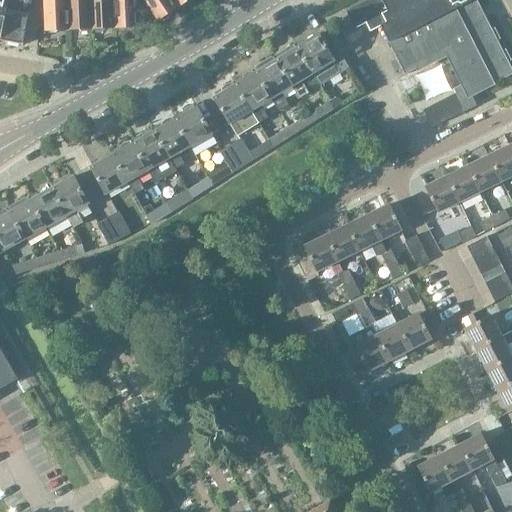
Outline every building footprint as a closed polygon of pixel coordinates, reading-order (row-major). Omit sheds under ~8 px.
[(0,0),(0,41),(0,42),(7,10),(8,0),(0,0)] [(29,14),(31,0),(8,0),(7,10),(0,42),(22,46),(29,14)] [(67,0),(44,0),(45,31),(48,31),(51,34),(56,34),(58,30),(68,30),(67,0)] [(67,0),(68,30),(79,30),(81,33),(87,33),(89,30),(91,29),(90,0),(67,0)] [(90,0),(91,29),(94,29),(97,32),(101,32),(104,29),(115,29),(113,0),(90,0)] [(136,0),(113,0),(115,29),(124,29),(124,32),(135,31),(135,28),(138,28),(136,0)] [(143,0),(158,22),(161,20),(164,21),(168,18),(169,15),(178,9),(171,0),(143,0)] [(171,0),(178,9),(186,4),(190,5),(194,2),(194,0),(171,0)] [(380,28),(389,46),(454,13),(491,86),(511,75),(511,71),(475,0),(372,0),(347,13),(356,30),(366,25),(371,33),(380,28)] [(491,86),(454,13),(389,46),(404,75),(447,53),(463,84),(457,87),(452,90),(455,95),(423,111),(431,128),(476,106),(470,96),(491,86)] [(348,70),(334,47),(327,52),(317,36),(296,48),(312,74),(319,87),(348,70)] [(312,74),(296,48),(294,49),(293,47),(288,49),(283,52),(285,55),(275,61),(291,87),(299,100),(308,94),(301,81),(312,74)] [(270,99),(271,99),(279,111),(288,106),(281,93),(291,87),(275,61),(274,61),(273,59),(270,58),(263,63),(263,66),(264,68),(254,73),(270,99)] [(244,80),(233,86),(249,112),(257,125),(268,119),(260,106),(270,99),(254,73),(253,74),(252,72),(246,73),(242,77),(244,80)] [(249,112),(233,86),(231,84),(226,86),(222,90),(223,92),(214,98),(237,137),(257,125),(249,112)] [(329,102),(308,115),(314,123),(334,110),(329,102)] [(184,115),(174,121),(189,147),(210,135),(195,109),(194,110),(192,107),(187,109),(183,112),(184,115)] [(314,123),(308,115),(288,128),(294,136),(314,123)] [(177,154),(189,147),(174,121),(173,121),(171,119),(166,120),(162,124),(163,127),(153,133),(168,159),(174,170),(184,165),(177,154)] [(294,136),(288,128),(267,141),(273,149),(294,136)] [(147,171),(153,182),(174,170),(168,159),(153,133),(152,133),(150,131),(145,132),(141,136),(142,139),(132,145),(147,171)] [(230,147),(243,167),(254,161),(241,140),(230,147)] [(147,171),(132,145),(131,145),(129,142),(124,144),(120,148),(121,151),(111,156),(126,183),(127,183),(134,195),(143,190),(136,177),(147,171)] [(511,150),(509,146),(488,156),(501,182),(511,176),(511,150)] [(207,178),(212,187),(243,167),(230,147),(219,153),(227,166),(207,178)] [(105,195),(126,183),(111,156),(90,168),(105,195)] [(501,182),(488,156),(467,167),(479,192),(501,182)] [(479,192),(467,167),(445,177),(458,203),(479,192)] [(458,203),(445,177),(424,188),(436,213),(450,207),(456,218),(464,214),(458,203)] [(191,200),(212,187),(207,178),(186,192),(191,200)] [(87,205),(72,179),(51,191),(66,217),(73,229),(83,224),(76,211),(87,205)] [(66,217),(51,191),(30,202),(45,229),(66,217)] [(171,213),(191,200),(186,192),(166,205),(171,213)] [(45,229),(30,202),(28,204),(26,201),(24,201),(17,205),(16,207),(17,209),(9,214),(24,241),(45,229)] [(171,213),(166,205),(146,217),(151,225),(171,213)] [(388,205),(367,215),(380,241),(401,231),(388,205)] [(504,210),(492,217),(497,227),(509,220),(504,210)] [(24,241),(9,214),(7,215),(6,213),(3,212),(0,213),(0,247),(3,252),(24,241)] [(130,235),(118,213),(107,219),(119,241),(130,235)] [(380,241),(367,215),(346,226),(358,252),(370,246),(376,257),(380,255),(385,252),(380,241)] [(497,227),(492,217),(479,223),(484,233),(497,227)] [(119,241),(107,219),(97,225),(109,247),(119,241)] [(449,238),(450,238),(440,220),(428,227),(439,249),(451,242),(449,238)] [(358,252),(346,226),(324,236),(337,262),(358,252)] [(463,244),(476,237),(471,228),(458,234),(463,244)] [(511,235),(510,230),(499,235),(505,249),(511,245),(511,235)] [(337,262),(324,236),(303,247),(316,273),(337,262)] [(490,248),(485,239),(467,248),(472,257),(490,248)] [(427,263),(415,240),(403,246),(415,269),(427,263)] [(81,245),(58,252),(61,262),(84,255),(81,245)] [(494,256),(490,248),(472,257),(476,266),(494,256)] [(390,250),(385,252),(380,255),(386,267),(396,262),(390,250)] [(61,262),(58,252),(35,259),(38,269),(61,262)] [(499,265),(494,256),(476,266),(481,274),(499,265)] [(38,269),(35,259),(12,266),(15,276),(38,269)] [(402,275),(396,262),(386,267),(392,280),(402,275)] [(503,274),(499,265),(481,274),(485,283),(503,274)] [(338,275),(344,288),(354,283),(348,271),(338,275)] [(508,283),(503,274),(485,283),(490,292),(508,283)] [(360,296),(354,283),(344,288),(350,301),(360,296)] [(511,291),(508,283),(490,292),(494,301),(511,291)] [(412,304),(406,291),(396,296),(403,309),(412,304)] [(337,327),(359,316),(368,311),(362,299),(331,315),(337,327)] [(375,324),(368,311),(359,316),(365,329),(366,329),(371,326),(375,324)] [(397,326),(411,351),(432,340),(419,315),(397,326)] [(465,329),(476,350),(500,338),(490,317),(465,329)] [(367,342),(355,348),(345,353),(349,361),(359,356),(368,373),(389,362),(376,337),(371,326),(366,329),(365,329),(361,331),(367,342)] [(411,351),(397,326),(376,337),(389,362),(411,351)] [(511,334),(511,332),(500,338),(476,350),(486,372),(511,359),(511,358),(511,334)] [(0,389),(17,380),(0,349),(0,389)] [(511,358),(511,359),(486,372),(497,393),(511,384),(511,358)] [(511,384),(497,393),(508,414),(511,412),(511,384)] [(472,471),(483,465),(496,488),(505,483),(499,471),(493,460),(480,435),(459,446),(472,471)] [(459,446),(438,458),(451,482),(452,482),(472,471),(459,446)] [(451,482),(438,458),(417,469),(430,493),(441,488),(446,498),(452,496),(457,492),(452,482),(451,482)] [(462,490),(457,492),(452,496),(458,508),(468,502),(462,490)] [(336,511),(331,501),(311,511),(336,511)] [(473,511),(468,502),(458,508),(460,511),(473,511)]
